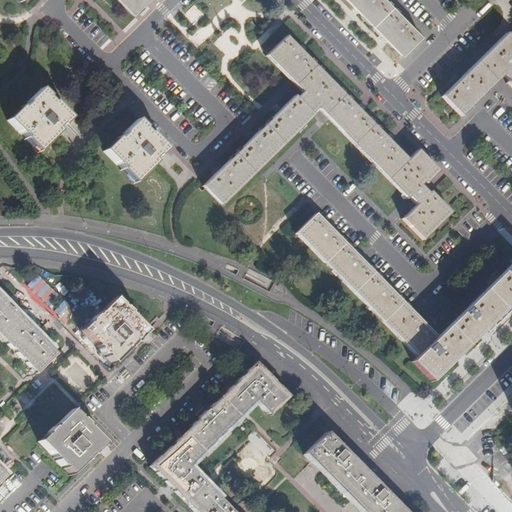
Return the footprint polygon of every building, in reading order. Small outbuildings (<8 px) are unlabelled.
[(117,0),(131,14),(146,0),(117,0)] [(345,0),(400,55),(419,36),(384,0),(345,0)] [(511,39),(506,34),(461,77),(441,97),(461,116),(478,99),(502,76),(508,82),(507,83),(511,88),(511,39)] [(366,118),(285,36),(265,56),(289,80),(291,78),(297,84),(294,86),(301,93),(295,98),(294,96),(202,186),(204,189),(221,206),(279,149),(313,116),(311,114),(317,108),(328,120),(406,199),(408,197),(415,204),(401,218),(422,240),(450,212),(429,191),(427,193),(419,185),(423,182),(424,184),(437,171),(417,149),(406,159),(366,118)] [(291,78),(289,80),(294,86),(297,84),(291,78)] [(25,139),(38,152),(58,132),(56,129),(60,124),(62,126),(69,119),(53,102),(52,103),(47,98),(48,97),(40,89),(26,102),(27,104),(22,109),(20,107),(7,120),(21,134),(22,134),(26,138),(25,139)] [(144,128),(136,120),(122,134),(123,134),(118,139),(117,138),(103,151),(116,165),(118,164),(122,169),(121,170),(134,183),(155,162),(152,159),(156,155),(158,157),(165,149),(149,133),(148,134),(143,129),(144,128)] [(411,312),(315,214),(294,233),(416,357),(412,362),(431,382),(456,357),(486,328),(490,331),(511,309),(511,263),(501,273),(436,337),(430,331),(411,312)] [(36,373),(56,354),(11,308),(10,308),(7,304),(6,303),(0,296),(0,481),(7,475),(0,468),(0,336),(11,348),(13,348),(16,351),(16,353),(21,358),(23,358),(26,361),(26,363),(36,373)] [(106,357),(112,364),(133,343),(133,344),(137,341),(146,332),(129,314),(129,313),(123,307),(122,307),(120,305),(120,304),(114,298),(96,316),(95,316),(90,321),(90,322),(87,324),(81,330),(95,345),(95,346),(103,355),(104,355),(106,357)] [(169,446),(149,466),(159,476),(160,476),(163,479),(163,480),(169,486),(170,486),(174,490),(174,491),(195,511),(234,511),(189,466),(213,441),(213,440),(217,437),(218,437),(223,431),(223,430),(227,427),(228,427),(254,401),(269,415),(289,396),(278,386),(277,386),(274,382),(274,381),(254,362),(244,372),(244,373),(240,376),(239,376),(234,382),(234,383),(231,386),(230,386),(174,441),(174,442),(170,446),(169,446)] [(72,410),(38,441),(55,459),(55,460),(61,466),(62,466),(64,469),(64,470),(70,475),(90,455),(91,456),(104,443),(85,424),(86,424),(81,419),(78,417),(79,416),(72,410)] [(254,432),(249,436),(258,447),(263,443),(254,432)] [(404,511),(325,432),(302,454),(359,511),(404,511)]
